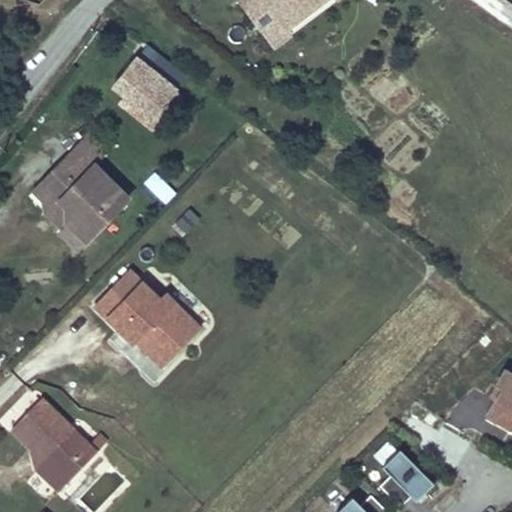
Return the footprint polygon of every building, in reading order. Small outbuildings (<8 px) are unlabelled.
[(240,0),(268,37),(286,24),(291,30),(331,0),(240,0)] [(268,37),(276,49),(343,0),(331,0),(291,30),(286,24),(268,37)] [(136,54),(115,82),(156,112),(177,84),(136,54)] [(97,161),(82,146),(63,165),(78,181),(97,161)] [(63,165),(48,181),(72,205),(71,220),(90,240),(133,197),(97,161),(78,181),(63,165)] [(142,183),(164,201),(174,190),(151,171),(142,183)] [(64,227),(71,220),(72,205),(48,181),(39,189),(54,204),(48,211),(64,227)] [(163,299),(145,281),(111,315),(139,343),(142,341),(146,337),(153,346),(149,349),(167,366),(204,329),(170,294),(163,299)] [(146,337),(142,341),(149,349),(153,346),(146,337)] [(505,387),(490,413),(511,425),(511,367),(509,365),(498,384),(505,387)] [(44,396),(14,425),(47,458),(41,464),(65,488),(100,452),(44,396)] [(392,471),(382,482),(403,503),(413,492),(419,497),(436,479),(402,446),(385,463),(392,471)] [(394,511),(373,491),(363,502),(354,493),(337,511),(338,511),(394,511)] [(511,511),(511,503),(503,511),(511,511)]
